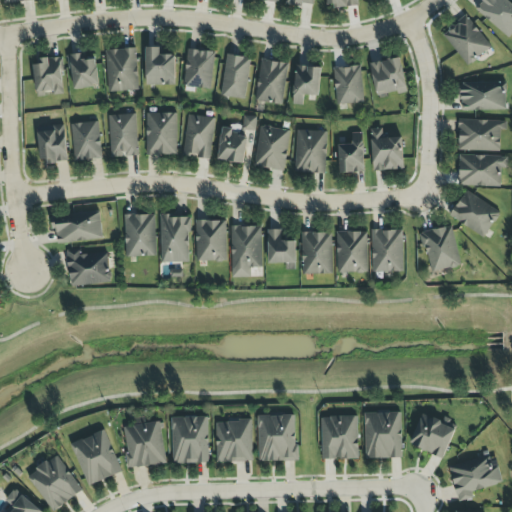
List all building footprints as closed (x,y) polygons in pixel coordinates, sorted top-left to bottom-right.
[(326,0),(327,5),(333,4),(333,9),(358,6),(357,0),(326,0)] [(481,0),(474,8),(508,39),(511,34),(511,5),(506,0),(481,0)] [(491,48),(467,15),(442,33),(466,66),(491,48)] [(146,86),(175,85),(175,55),(159,55),(159,47),(145,48),(146,86)] [(138,91),(136,49),(106,50),(107,92),(138,91)] [(213,51),(186,50),(184,87),(211,89),(213,51)] [(71,89),(97,88),(96,60),(84,61),(83,54),(70,54),(71,89)] [(249,57),(225,55),(221,97),(245,99),(249,57)] [(62,95),(61,58),(34,59),(36,96),(62,95)] [(407,92),(400,58),(370,64),(377,98),(407,92)] [(288,64),(261,59),(254,101),(281,105),(288,64)] [(319,96),(320,67),(295,66),(293,104),(303,105),(304,95),(319,96)] [(363,104),(361,67),(334,68),(335,105),(363,104)] [(459,110),(505,111),(506,83),(460,82),(459,110)] [(176,113),(145,113),(146,156),(177,155),(176,113)] [(137,157),(136,114),(109,115),(110,158),(137,157)] [(213,117),(185,116),(183,157),(211,159),(213,117)] [(255,131),(256,117),(243,116),(242,130),(255,131)] [(500,152),(500,131),(506,131),(506,121),(458,120),(457,151),(500,152)] [(71,124),(73,161),(101,159),(99,122),(71,124)] [(288,130),(257,127),(254,168),(285,170),(288,130)] [(67,161),(65,128),(38,130),(40,163),(67,161)] [(383,128),(371,129),(372,171),(403,170),(402,137),(383,138),(383,128)] [(216,160),(243,164),(247,134),(221,130),(216,160)] [(326,131),(295,131),(295,173),(325,173),(326,131)] [(351,133),(351,144),(337,145),(338,174),(364,173),(363,132),(351,133)] [(500,187),(500,168),(507,168),(507,156),(459,155),(458,186),(500,187)] [(450,219),(486,236),(499,209),(462,192),(450,219)] [(102,240),(100,212),(53,216),(55,243),(102,240)] [(155,214),(124,215),(125,257),(156,256),(155,214)] [(161,263),(189,263),(188,215),(159,216),(161,263)] [(226,261),(225,221),(195,221),(196,262),(226,261)] [(461,266),(451,225),(420,233),(430,274),(461,266)] [(262,268),(261,226),(230,227),(231,278),(251,277),(250,268),(262,268)] [(296,263),(295,241),(281,241),(281,229),(267,229),(267,264),(296,263)] [(402,229),(371,230),(372,272),(403,272),(402,229)] [(301,233),(302,275),(332,274),(332,232),(301,233)] [(367,232),(336,232),(337,273),(367,272),(367,232)] [(67,251),(69,286),(110,284),(109,253),(80,254),(80,250),(67,251)] [(402,458),(401,412),(363,413),(365,459),(402,458)] [(257,416),(258,462),(296,461),(295,415),(257,416)] [(442,459),(455,429),(422,415),(409,445),(442,459)] [(357,416),(320,417),(322,460),(359,459),(357,416)] [(208,417),(171,418),(172,464),(209,463),(208,417)] [(122,427),(128,469),(166,463),(160,421),(122,427)] [(216,421),(216,463),(252,462),(252,421),(216,421)] [(70,445),(88,487),(122,472),(104,430),(70,445)] [(503,483),(494,454),(448,468),(458,502),(473,498),(471,492),(503,483)] [(27,478),(53,511),(83,490),(56,455),(27,478)] [(9,505),(4,511),(45,511),(12,490),(5,502),(9,505)]
